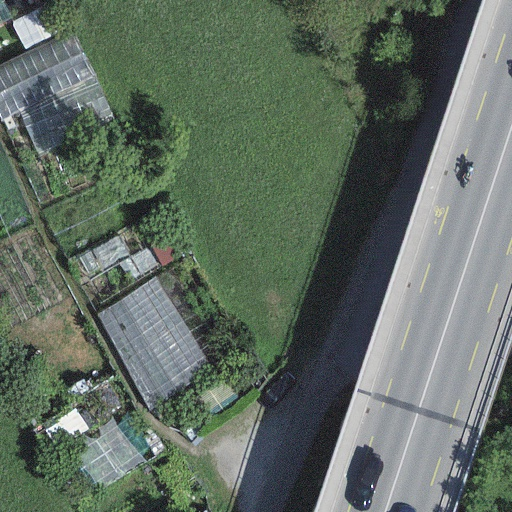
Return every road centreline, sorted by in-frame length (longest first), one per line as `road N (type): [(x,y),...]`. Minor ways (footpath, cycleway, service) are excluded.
road 1 (primary): [(385,511),(511,126)]
road 2 (unclassified): [(279,511),(308,442),(511,350)]
